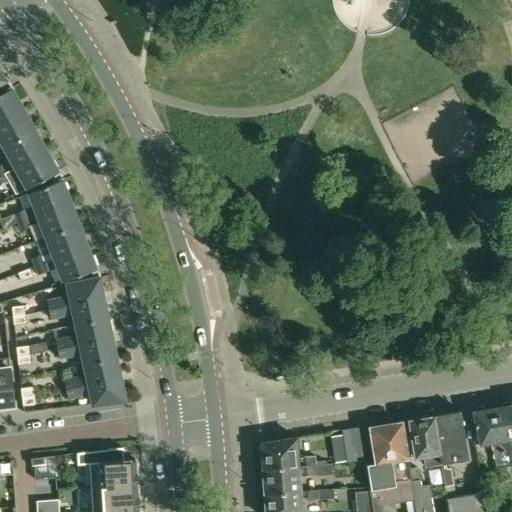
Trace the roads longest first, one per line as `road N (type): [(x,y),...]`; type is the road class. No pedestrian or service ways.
road 1 (primary): [(2,0),(86,124),(121,200),(148,283),(173,423)]
road 2 (primary): [(214,419),(188,275),(150,166),(101,67),(54,0)]
road 3 (tertiary): [(214,419),(511,369)]
road 4 (residential): [(0,445),(173,423)]
